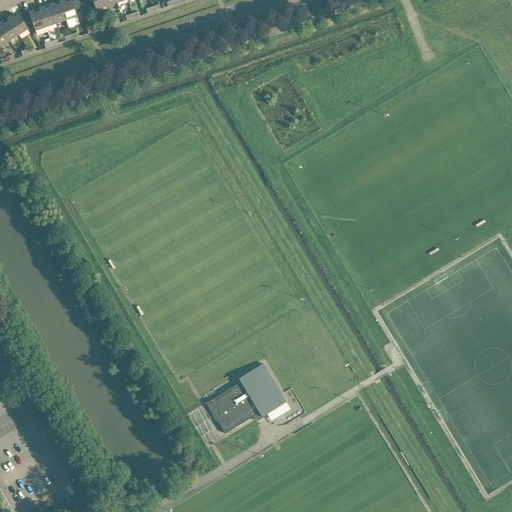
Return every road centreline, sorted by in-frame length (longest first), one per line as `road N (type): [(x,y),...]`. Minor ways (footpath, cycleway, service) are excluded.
road 1 (unclassified): [(0,124),(363,0)]
road 2 (residential): [(0,92),(265,0)]
